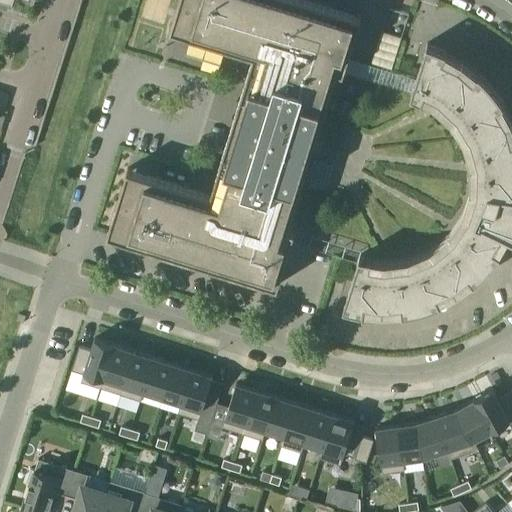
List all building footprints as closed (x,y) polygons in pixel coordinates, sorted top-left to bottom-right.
[(108,232),(137,241),(278,285),(292,241),(296,229),(289,227),(305,176),(306,173),(313,149),(338,69),(345,71),(348,58),(362,15),(331,5),(327,4),(313,0),(179,0),(171,28),(254,53),(250,68),(241,95),(211,193),(128,167),(127,170),(108,232)] [(409,14),(389,7),(378,44),(372,62),(392,69),(402,37),(409,14)] [(428,42),(416,78),(412,94),(422,99),(423,98),(435,104),(453,120),(465,141),(472,164),(471,188),(464,211),(450,231),(431,247),(409,256),(385,259),(372,257),(372,256),(361,254),(358,262),(344,306),(354,309),(364,311),(365,309),(374,311),(384,311),(394,311),(404,310),(404,312),(413,310),(423,308),(433,305),(442,301),(441,300),(450,296),(459,291),(467,286),(474,280),(475,281),(483,274),(490,267),(496,260),(502,252),(501,251),(510,235),(511,236),(511,118),(509,111),(504,103),(505,102),(500,94),(493,86),(487,79),(480,72),(479,73),(472,67),(464,61),(455,56),(447,51),(447,50),(438,46),(428,42)] [(210,47),(198,48),(198,47),(185,48),(186,62),(211,60),(210,47)] [(327,181),(330,161),(320,160),(317,180),(327,181)] [(101,387),(115,343),(95,337),(92,349),(80,345),(72,369),(84,373),(81,381),(101,387)] [(135,350),(115,343),(101,387),(121,393),(135,350)] [(154,356),(135,350),(121,393),(140,400),(154,356)] [(144,391),(163,397),(174,362),(154,356),(140,400),(141,400),(144,391)] [(194,369),(174,362),(163,397),(181,403),(178,412),(180,412),(194,369)] [(213,375),(194,369),(180,412),(198,418),(195,429),(207,433),(217,403),(206,399),(213,375)] [(242,432),(256,389),(237,382),(223,426),(242,432)] [(511,389),(498,397),(493,388),(475,398),(492,430),(510,420),(511,424),(511,389)] [(262,438),(276,395),(256,389),(242,432),(262,438)] [(282,445),(296,401),(276,395),(262,438),(263,439),(266,430),(284,435),(281,444),(282,445)] [(456,408),(474,440),(492,430),(475,398),(456,408)] [(301,451),(315,407),(296,401),(282,445),(301,451)] [(315,407),(301,451),(302,451),(305,442),(323,448),(320,457),(321,457),(335,414),(315,407)] [(437,415),(448,449),(451,458),(479,448),(474,440),(456,408),(437,415)] [(90,424),(92,416),(83,413),(81,421),(90,424)] [(335,414),(321,457),(341,464),(355,420),(335,414)] [(448,449),(437,415),(418,421),(423,457),(448,449)] [(99,427),(102,419),(92,416),(90,424),(99,427)] [(418,421),(397,424),(403,469),(405,469),(403,460),(423,457),(418,421)] [(383,472),(403,469),(397,424),(377,427),(383,472)] [(129,436),(131,428),(122,425),(120,433),(119,433),(129,436)] [(138,439),(140,431),(131,428),(129,436),(138,439)] [(362,435),(355,458),(367,461),(374,439),(362,435)] [(166,448),(168,440),(159,437),(156,445),(166,448)] [(505,455),(497,460),(501,467),(509,462),(505,455)] [(74,469),(53,462),(39,458),(36,468),(36,469),(31,467),(26,482),(29,483),(30,484),(22,509),(24,510),(25,510),(24,511),(48,511),(55,490),(67,494),(75,469),(74,469)] [(231,469),(234,461),(224,458),(222,466),(231,469)] [(240,472),(243,464),(234,461),(231,469),(240,472)] [(167,465),(156,462),(151,474),(163,478),(167,465)] [(85,485),(88,473),(75,469),(67,494),(78,498),(79,498),(74,511),(100,511),(107,491),(110,481),(109,480),(106,491),(85,485)] [(270,481),(273,473),(264,471),(261,478),(270,481)] [(273,473),(270,481),(280,484),(282,476),(273,473)] [(463,491),(472,487),(469,480),(460,484),(463,491)] [(145,492),(125,485),(110,481),(107,491),(100,511),(139,511),(145,492)] [(309,489),(291,483),(288,493),(306,498),(309,489)] [(454,495),(463,491),(460,484),(451,488),(454,495)] [(354,510),(358,493),(329,486),(325,503),(354,510)] [(177,511),(181,503),(165,498),(145,492),(139,511),(177,511)] [(440,506),(444,511),(466,511),(468,511),(458,495),(440,506)] [(418,501),(409,502),(410,510),(419,509),(418,501)] [(495,511),(487,501),(472,511),(495,511)] [(400,511),(410,510),(409,502),(399,503),(400,511)] [(179,511),(182,503),(181,503),(177,511),(209,511),(203,510),(202,511),(179,511)]
